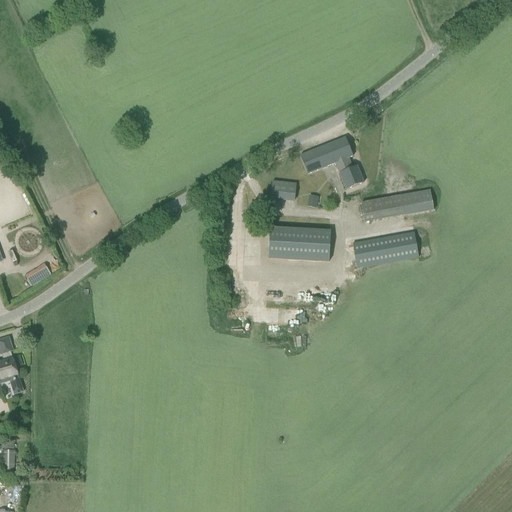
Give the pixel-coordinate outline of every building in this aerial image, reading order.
[(353,157),(345,138),(299,156),(307,175),(335,163),(346,190),(363,183),(357,167),(352,168),(348,158),(353,157)] [(272,182),(270,198),(294,201),(296,185),(272,182)] [(434,192),(364,200),(366,221),(436,212),(434,192)] [(310,195),(308,206),(318,207),(320,196),(310,195)] [(270,228),(268,259),(329,262),(330,232),(270,228)] [(357,270),(419,258),(414,233),(353,244),(357,270)] [(26,273),(31,285),(52,276),(47,264),(26,273)] [(305,286),(305,300),(320,300),(320,306),(331,307),(332,296),(333,296),(333,287),(305,286)] [(326,310),(279,309),(279,321),(309,321),(309,318),(325,318),(326,310)] [(0,384),(9,382),(10,382),(10,381),(15,380),(12,369),(15,368),(22,366),(19,356),(12,358),(10,352),(1,354),(3,361),(0,362),(0,384)] [(14,441),(2,441),(1,479),(14,480),(15,451),(14,450),(14,441)]
